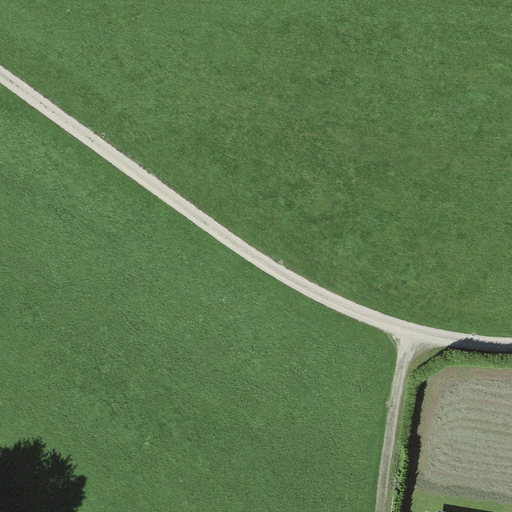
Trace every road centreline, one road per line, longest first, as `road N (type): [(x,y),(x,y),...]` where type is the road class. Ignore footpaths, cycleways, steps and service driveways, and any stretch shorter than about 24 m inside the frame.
road 1 (track): [(511,348),(388,324),(172,193),(0,72)]
road 2 (track): [(408,328),(382,511)]
